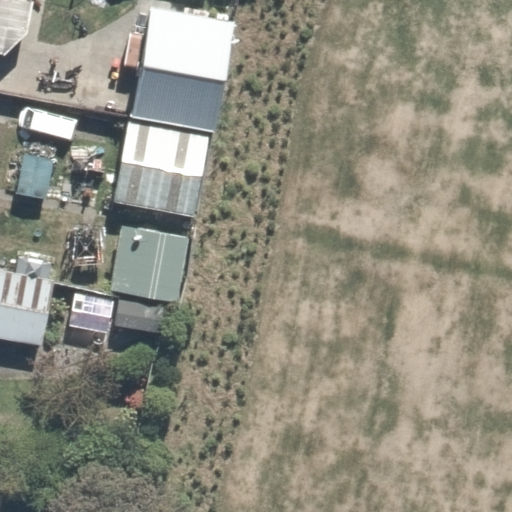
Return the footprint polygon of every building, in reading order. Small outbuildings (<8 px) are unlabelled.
[(41,1),(30,0),(0,0),(0,47),(37,50),(41,1)] [(114,0),(102,108),(190,118),(204,5),(164,0),(114,0)] [(190,118),(102,108),(92,198),(180,209),(190,118)] [(184,229),(104,225),(101,293),(180,296),(184,229)] [(47,258),(0,255),(0,334),(44,336),(47,258)]
